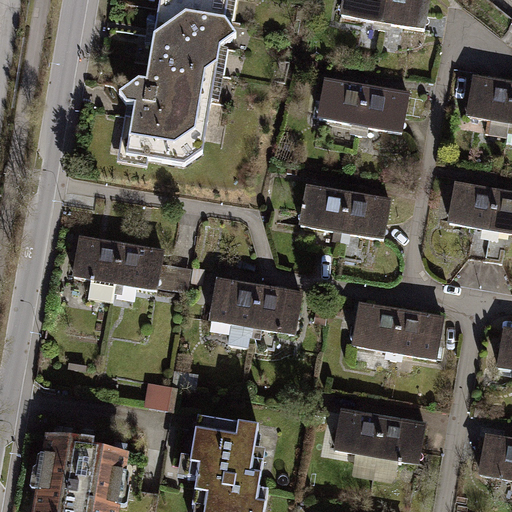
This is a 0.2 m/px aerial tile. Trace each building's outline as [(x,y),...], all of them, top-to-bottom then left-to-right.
[(158,0),(157,8),(227,20),(230,0),(158,0)] [(389,0),(345,0),(342,17),(385,24),(389,0)] [(430,0),(389,0),(385,24),(425,31),(430,0)] [(157,8),(152,35),(222,48),(236,37),(227,20),(157,8)] [(152,35),(147,62),(217,75),(222,48),(152,35)] [(138,82),(130,88),(212,102),(217,75),(147,62),(144,83),(138,82)] [(363,90),(322,83),(315,120),(348,126),(346,136),(354,138),(356,127),(363,90)] [(511,93),(511,89),(471,83),(465,118),(485,121),(483,136),(505,140),(511,93)] [(211,111),(212,102),(130,88),(119,94),(127,107),(134,108),(126,149),(148,152),(147,161),(184,168),(204,154),(194,141),(200,109),(211,111)] [(405,98),(363,90),(356,127),(398,135),(405,98)] [(447,225),(472,229),(487,231),(494,194),(453,187),(447,225)] [(347,197),(304,190),(297,227),(340,235),(347,197)] [(511,196),(494,194),(487,231),(504,234),(511,235),(511,196)] [(387,205),(347,197),(340,235),(380,243),(387,205)] [(482,263),(487,231),(472,229),(467,260),(482,263)] [(499,265),(504,234),(487,231),(482,263),(499,265)] [(121,248),(79,241),(73,278),(91,281),(88,300),(112,304),(115,285),(121,248)] [(162,255),(121,248),(115,285),(156,292),(162,255)] [(260,290),(217,284),(211,324),(231,327),(228,347),(250,351),(253,331),(260,290)] [(301,297),(260,290),(253,331),(294,338),(301,297)] [(397,314),(355,307),(349,348),(390,355),(397,314)] [(438,321),(397,314),(390,355),(431,362),(438,321)] [(511,332),(505,331),(498,369),(511,371),(511,332)] [(382,420),(340,414),(334,451),(376,458),(382,420)] [(259,428),(197,418),(187,479),(196,481),(192,509),(203,511),(202,511),(265,511),(269,492),(260,490),(265,462),(254,460),(259,428)] [(424,427),(382,420),(376,458),(418,464),(424,427)] [(94,444),(47,436),(44,456),(38,455),(35,469),(42,470),(34,511),(116,511),(120,490),(127,491),(129,475),(122,474),(125,457),(93,452),(94,444)] [(511,442),(483,439),(478,477),(511,482),(511,442)]
